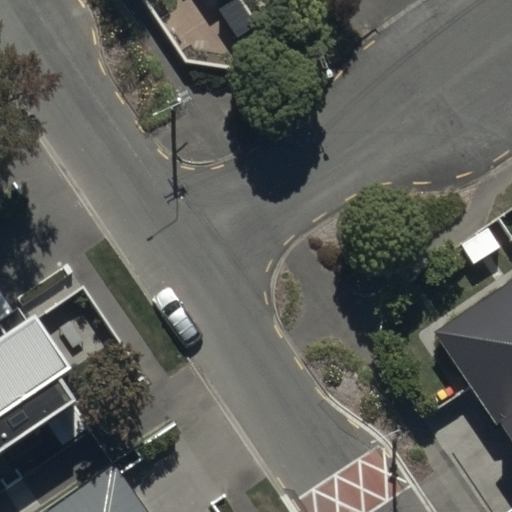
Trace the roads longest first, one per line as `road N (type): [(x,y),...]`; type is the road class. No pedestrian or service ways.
road 1 (residential): [(187,253),(511,37)]
road 2 (tertiary): [(357,511),(187,253)]
road 3 (tertiary): [(187,253),(17,0)]
